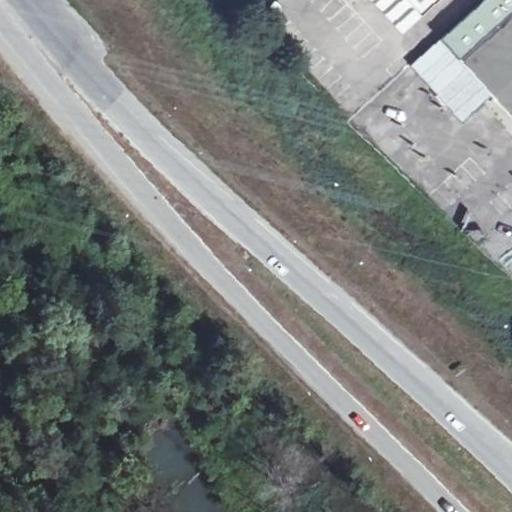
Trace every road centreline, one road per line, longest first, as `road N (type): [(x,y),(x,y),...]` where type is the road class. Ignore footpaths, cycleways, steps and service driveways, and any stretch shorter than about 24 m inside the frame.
road 1 (primary): [(511,470),(142,131),(26,0)]
road 2 (primary): [(0,19),(179,235),(453,511)]
